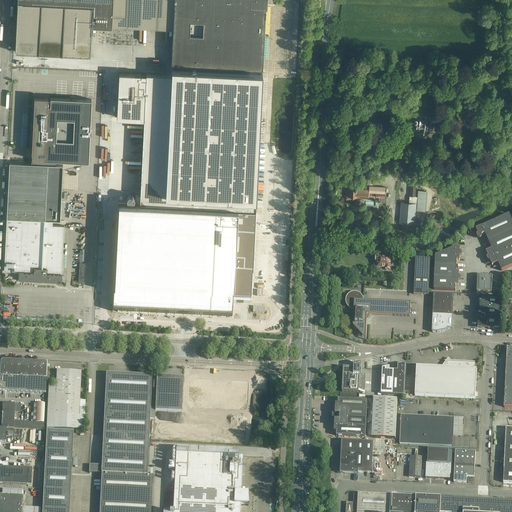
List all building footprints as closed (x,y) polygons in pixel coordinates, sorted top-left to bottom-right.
[(17,0),(17,1),(17,2),(15,52),(38,53),(39,53),(61,54),(61,55),(62,55),(62,54),(90,55),(91,25),(173,29),(171,65),(172,65),(172,66),(172,67),(171,67),(171,75),(146,74),(146,73),(124,72),(124,73),(119,72),(118,78),(118,94),(116,117),(144,119),(141,164),(140,195),(135,195),(135,202),(255,208),(257,163),(262,72),(195,68),(196,66),(262,69),(265,8),(263,8),(263,3),(263,2),(263,1),(263,0),(17,0)] [(56,165),(56,160),(88,162),(91,99),(50,97),(50,99),(50,105),(47,105),(47,99),(47,97),(34,96),(31,164),(56,165)] [(416,121),(418,122),(417,126),(422,127),(421,130),(423,132),(425,133),(427,131),(427,128),(428,128),(428,127),(433,128),(435,117),(433,116),(433,115),(433,114),(432,113),(431,112),(430,113),(429,113),(429,114),(418,111),(417,117),(415,117),(415,120),(416,120),(416,121)] [(7,218),(4,271),(17,272),(16,281),(38,282),(38,280),(62,281),(62,273),(64,226),(52,225),(53,220),(60,221),(63,165),(56,165),(31,164),(9,163),(7,218)] [(346,192),(346,200),(354,200),(354,197),(369,198),(369,190),(348,188),(348,193),(346,192)] [(424,210),(425,190),(418,189),(417,209),(424,210)] [(385,194),(376,194),(375,198),(379,198),(379,201),(379,203),(383,203),(383,199),(384,199),(385,194)] [(402,202),(400,223),(415,224),(417,203),(402,202)] [(119,203),(114,308),(231,314),(232,298),(248,300),(255,209),(119,203)] [(476,229),(478,234),(477,234),(477,235),(477,236),(477,237),(477,238),(478,238),(478,239),(479,239),(480,239),(480,238),(481,238),(481,237),(482,237),(482,236),(482,235),(485,234),(488,242),(511,231),(511,221),(509,215),(482,227),(476,229)] [(511,248),(511,231),(488,242),(492,250),(486,252),(488,257),(487,257),(487,258),(487,259),(487,260),(511,248)] [(460,252),(460,248),(454,247),(454,249),(435,256),(435,266),(456,267),(457,261),(459,261),(460,257),(461,257),(461,256),(462,256),(462,255),(462,254),(462,253),(461,253),(461,252),(460,252)] [(490,261),(492,266),(498,263),(501,271),(511,266),(511,248),(487,260),(488,261),(489,261),(490,261)] [(390,270),(391,256),(387,256),(387,257),(376,257),(376,262),(377,262),(377,268),(385,268),(385,270),(390,270)] [(415,258),(415,266),(414,294),(428,295),(430,259),(415,258)] [(435,266),(435,278),(461,279),(461,278),(460,277),(459,277),(459,276),(459,272),(456,272),(456,267),(435,266)] [(477,276),(477,292),(491,293),(492,277),(477,276)] [(435,278),(434,290),(455,291),(455,285),(458,286),(459,282),(459,281),(460,281),(461,280),(461,279),(435,278)] [(353,309),(354,309),(353,326),(356,330),(358,329),(364,336),(366,336),(367,318),(368,318),(370,316),(370,315),(410,317),(411,303),(363,301),(363,300),(363,299),(362,299),(362,298),(362,297),(361,297),(361,296),(360,295),(359,294),(358,293),(357,293),(356,293),(355,293),(354,293),(353,293),(352,293),(351,294),(350,294),(349,295),(348,295),(348,296),(347,297),(347,298),(346,299),(346,300),(346,301),(346,302),(346,303),(347,304),(347,305),(348,306),(349,307),(349,308),(350,308),(351,308),(351,309),(352,309),(353,309)] [(453,296),(433,295),(433,305),(453,306),(453,296)] [(480,307),(500,308),(500,298),(479,297),(479,302),(480,302),(480,307)] [(453,316),(453,306),(433,305),(433,315),(443,316),(453,316)] [(499,319),(500,308),(480,307),(479,313),(478,313),(478,318),(499,319)] [(442,331),(443,316),(433,315),(432,332),(437,333),(442,331)] [(443,316),(442,331),(447,330),(447,329),(452,329),(453,316),(443,316)] [(499,329),(499,319),(478,318),(478,323),(479,323),(479,326),(479,327),(479,328),(480,328),(488,329),(488,330),(494,330),(494,329),(499,329)] [(441,368),(416,366),(415,396),(475,399),(477,369),(471,369),(472,363),(449,362),(451,360),(448,359),(441,368)] [(46,379),(47,363),(46,363),(24,361),(21,361),(20,361),(2,360),(0,362),(0,364),(0,376),(23,377),(46,379)] [(350,368),(348,368),(345,368),(344,368),(344,369),(343,369),(343,370),(343,372),(342,392),(359,393),(365,393),(366,374),(362,374),(362,369),(361,364),(350,366),(350,368)] [(394,370),(392,395),(404,396),(405,364),(398,366),(398,371),(394,371),(394,370)] [(392,395),(394,370),(393,370),(393,371),(390,371),(390,367),(382,369),(381,395),(392,395)] [(57,371),(56,385),(56,391),(74,392),(80,392),(81,372),(76,371),(57,371)] [(105,394),(151,396),(152,376),(106,374),(105,394)] [(0,376),(0,391),(46,393),(46,379),(23,377),(0,376)] [(183,377),(157,376),(155,408),(153,408),(153,416),(153,419),(155,419),(155,411),(181,412),(183,377)] [(189,379),(188,407),(246,411),(248,382),(189,379)] [(46,428),(84,430),(85,408),(79,408),(79,416),(73,415),(54,414),(55,405),(55,398),(56,391),(56,385),(49,385),(46,428)] [(153,408),(150,407),(151,396),(105,394),(104,414),(153,416),(153,408)] [(367,410),(367,401),(338,399),(338,404),(336,404),(335,409),(367,410)] [(395,439),(397,400),(374,399),(372,438),(395,439)] [(33,416),(44,417),(45,401),(34,400),(33,416)] [(0,411),(2,412),(3,408),(15,409),(15,404),(0,402),(0,411)] [(74,406),(55,405),(54,414),(73,415),(74,406)] [(1,429),(7,429),(44,431),(44,423),(14,422),(15,409),(3,408),(2,412),(1,429)] [(366,428),(367,410),(335,409),(335,413),(333,413),(332,422),(335,422),(334,427),(354,427),(366,428)] [(150,419),(153,419),(153,416),(104,414),(103,433),(149,436),(150,419)] [(454,418),(401,415),(399,444),(469,448),(470,438),(463,438),(464,418),(454,418)] [(156,423),(155,437),(246,442),(246,428),(156,423)] [(336,436),(342,436),(365,438),(366,428),(354,427),(334,427),(334,431),(337,432),(336,436)] [(511,428),(506,429),(503,483),(511,483),(511,428)] [(72,452),(73,442),(73,432),(47,431),(46,450),(72,452)] [(148,456),(149,436),(103,433),(102,453),(148,456)] [(340,471),(340,472),(340,474),(343,474),(358,475),(358,471),(372,471),(373,443),(342,442),(341,445),(340,471)] [(71,471),(72,462),(72,452),(46,450),(45,470),(71,471)] [(239,511),(240,507),(241,490),(242,458),(232,457),(232,453),(176,450),(173,492),(164,491),(162,511),(239,511)] [(475,467),(475,454),(475,452),(455,451),(455,466),(475,467)] [(89,465),(89,473),(101,474),(99,511),(150,511),(153,476),(147,476),(148,456),(102,453),(101,463),(101,466),(100,466),(90,465),(89,465)] [(451,464),(448,464),(448,454),(428,453),(427,463),(426,463),(425,478),(450,479),(451,464)] [(421,478),(422,458),(410,457),(409,477),(421,478)] [(0,466),(0,483),(31,485),(32,468),(0,466)] [(31,485),(31,487),(41,488),(42,467),(32,466),(32,468),(31,485)] [(474,477),(475,467),(455,466),(454,482),(466,483),(467,477),(474,477)] [(70,491),(71,481),(71,471),(45,470),(44,490),(70,491)] [(22,508),(22,504),(22,496),(22,495),(22,491),(2,490),(2,494),(2,502),(1,511),(39,511),(40,509),(22,508)] [(69,510),(70,501),(70,491),(44,490),(43,509),(69,510)] [(389,511),(390,496),(358,494),(358,503),(357,511),(389,511)] [(424,498),(421,497),(421,498),(390,496),(389,511),(464,511),(465,500),(452,499),(436,498),(433,498),(433,499),(424,498)] [(511,511),(511,502),(478,500),(465,500),(464,511),(511,511)] [(357,511),(358,503),(346,503),(345,511),(357,511)]
